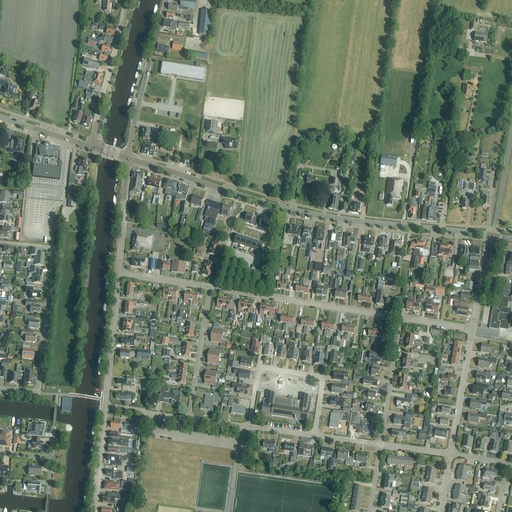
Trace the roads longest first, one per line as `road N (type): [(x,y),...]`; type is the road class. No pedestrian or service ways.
road 1 (unclassified): [(282,208),(294,141),(319,133),(373,137),(395,0)]
road 2 (residential): [(0,389),(39,391),(52,247),(0,241)]
road 3 (tertiary): [(491,235),(282,208)]
road 4 (residential): [(398,318),(210,287)]
road 5 (residential): [(249,427),(260,367),(323,377),(314,436)]
road 6 (unclassified): [(127,158),(167,0)]
road 7 (tertiary): [(282,208),(127,158)]
road 8 (track): [(441,230),(477,83)]
road 9 (tertiary): [(89,146),(128,0)]
road 10 (residential): [(189,419),(210,287)]
road 11 (tertiary): [(105,407),(117,274)]
road 12 (residential): [(452,456),(471,330)]
road 13 (residential): [(381,444),(398,318)]
road 14 (unclassified): [(491,235),(511,112)]
